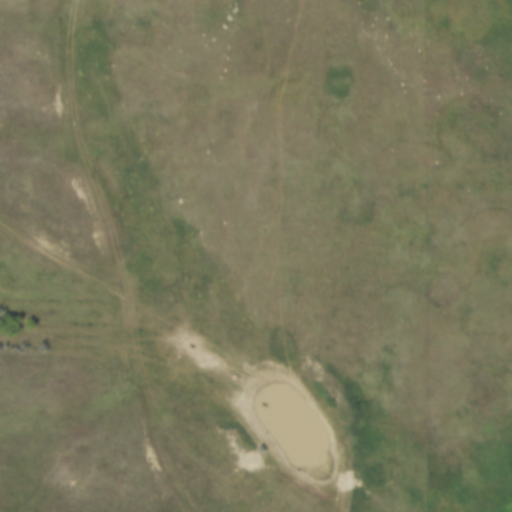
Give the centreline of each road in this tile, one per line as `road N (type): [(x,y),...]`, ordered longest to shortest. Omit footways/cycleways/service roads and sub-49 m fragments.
road 1 (track): [(190,511),(154,462),(105,241),(85,195),(65,59),(71,0)]
road 2 (track): [(116,287),(0,216)]
